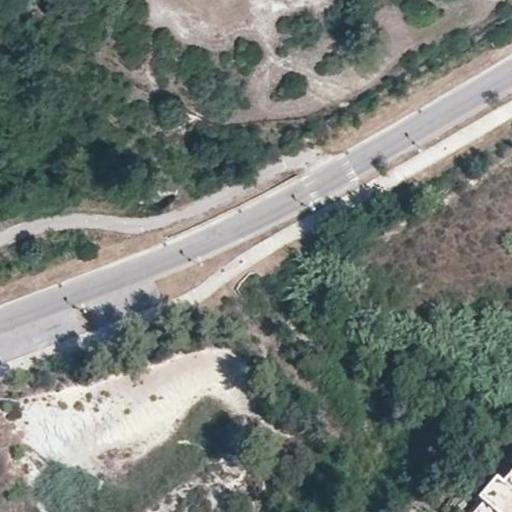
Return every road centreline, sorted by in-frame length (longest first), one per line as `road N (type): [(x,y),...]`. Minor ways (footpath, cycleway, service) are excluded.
road 1 (residential): [(0,316),(207,237),(417,133),(511,76)]
road 2 (track): [(285,511),(323,404),(217,281)]
